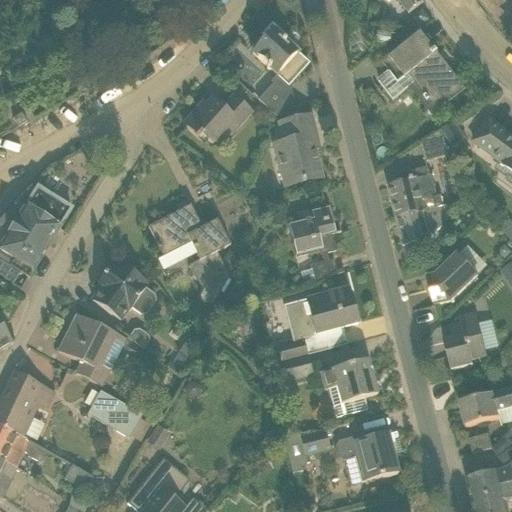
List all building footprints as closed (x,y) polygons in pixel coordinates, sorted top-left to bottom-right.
[(397,0),(409,14),(423,3),(420,0),(397,0)] [(424,13),(412,22),(418,30),(430,21),(424,13)] [(252,54),(279,79),(258,102),(277,118),(297,113),(289,85),(308,65),(280,39),(283,36),(272,26),(262,37),(265,40),(252,54)] [(467,90),(422,33),(390,59),(397,68),(379,83),(394,101),(415,84),(438,113),(467,90)] [(391,44),(392,35),(377,34),(376,43),(391,44)] [(198,108),(183,126),(198,140),(202,135),(212,144),(226,128),(232,134),(253,111),(234,96),(233,97),(234,98),(224,109),(213,98),(201,111),(198,108)] [(18,128),(27,122),(21,114),(13,119),(18,128)] [(310,118),(277,126),(280,141),(281,144),(275,145),(286,189),(321,180),(310,139),(315,138),(310,118)] [(498,162),(511,172),(511,137),(490,121),(474,143),(498,162)] [(453,148),(467,140),(457,123),(442,132),(453,148)] [(441,131),(421,145),(426,162),(448,156),(441,131)] [(430,177),(388,188),(396,220),(443,207),(440,196),(436,197),(430,177)] [(18,203),(0,221),(0,262),(28,279),(32,273),(33,273),(60,229),(72,210),(38,189),(36,191),(32,188),(33,187),(32,186),(17,202),(18,203)] [(428,256),(425,242),(431,240),(442,227),(441,223),(453,221),(450,205),(443,207),(396,220),(407,262),(428,256)] [(229,277),(217,253),(230,247),(217,221),(202,229),(190,207),(177,214),(148,229),(164,258),(191,244),(200,262),(191,267),(203,291),(201,294),(201,296),(201,299),(202,301),(203,303),(206,305),(209,306),(211,305),(215,303),(229,277)] [(296,258),(308,255),(312,267),(311,267),(312,270),(301,273),(304,288),(316,285),(316,286),(337,273),(334,261),(329,262),(327,254),(335,252),(331,236),(335,235),(328,209),(312,213),(314,221),(288,228),(296,258)] [(505,261),(511,254),(511,252),(505,246),(501,250),(501,257),(505,261)] [(480,279),(458,257),(437,278),(428,280),(435,307),(451,303),(480,279)] [(92,303),(109,314),(122,324),(132,310),(140,316),(147,315),(156,303),(155,296),(146,290),(149,286),(119,264),(117,268),(112,265),(101,280),(107,285),(103,291),(101,290),(92,303)] [(505,279),(511,273),(511,264),(501,272),(505,279)] [(284,308),(293,342),(275,347),(280,364),(281,364),(307,356),(303,339),(358,325),(349,290),(306,301),(307,302),(284,308)] [(476,314),(459,318),(461,325),(450,328),(453,339),(444,342),(452,372),(474,366),(487,358),(476,314)] [(77,374),(108,390),(127,348),(135,351),(136,348),(77,317),(57,353),(81,365),(77,374)] [(226,328),(230,334),(236,334),(241,330),(241,324),(235,320),(228,322),(226,328)] [(0,350),(9,345),(12,344),(0,324),(0,350)] [(189,359),(197,349),(189,344),(185,340),(177,351),(189,359)] [(282,385),(313,377),(307,356),(281,364),(277,365),(282,385)] [(364,400),(377,396),(368,362),(321,374),(325,391),(328,391),(336,420),(367,411),(364,400)] [(53,393),(13,374),(0,401),(0,428),(22,439),(38,404),(46,408),(53,393)] [(511,391),(460,404),(466,429),(500,420),(498,413),(511,409),(511,391)] [(89,418),(129,440),(131,436),(141,442),(151,423),(142,418),(143,417),(102,394),(89,418)] [(160,452),(170,435),(157,427),(147,444),(160,452)] [(0,462),(14,471),(19,461),(23,453),(29,455),(28,458),(40,464),(46,452),(28,442),(22,439),(0,428),(0,462)] [(306,458),(330,452),(325,432),(285,443),(292,475),(303,473),(308,464),(306,458)] [(511,434),(508,438),(493,450),(508,470),(506,471),(467,480),(473,504),(506,496),(504,489),(511,487),(511,434)] [(350,487),(365,484),(398,475),(387,435),(357,443),(355,438),(338,442),(335,447),(339,460),(344,462),(350,487)] [(489,435),(470,440),(475,455),(493,449),(489,435)] [(183,511),(185,510),(167,497),(183,478),(163,460),(127,505),(135,511),(183,511)] [(0,497),(1,498),(14,471),(0,462),(0,497)] [(85,492),(93,479),(72,467),(64,481),(85,492)] [(511,487),(504,489),(506,496),(473,504),(474,511),(509,511),(508,503),(511,502),(511,487)] [(316,510),(316,509),(316,508),(316,507),(316,506),(315,505),(314,504),(313,504),(313,503),(312,503),(311,503),(310,503),(309,503),(308,503),(307,503),(307,504),(306,504),(306,505),(305,505),(305,506),(304,506),(304,507),(304,508),(304,509),(304,510),(304,511),(315,511),(316,511),(316,510)]
